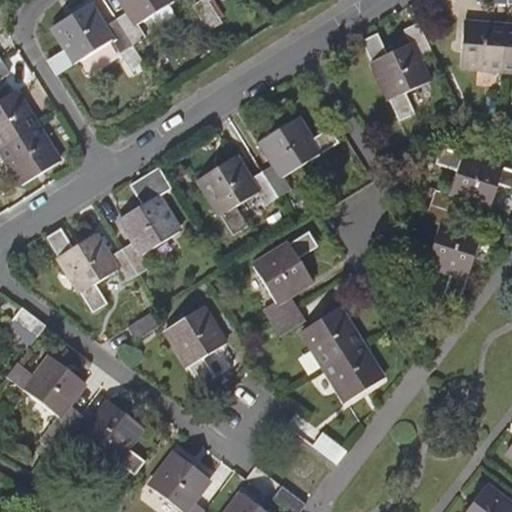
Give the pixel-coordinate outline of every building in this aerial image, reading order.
[(124,0),(131,10),(117,19),(134,45),(147,37),(139,23),(153,14),(170,4),(175,0),(174,0),(124,0)] [(206,0),(197,0),(192,4),(208,29),(220,21),(206,0)] [(177,14),(170,4),(153,14),(159,26),(177,14)] [(65,49),(46,61),(55,75),(111,41),(119,54),(134,45),(117,19),(103,27),(88,5),(53,27),(65,49)] [(461,66),(504,70),(507,27),(465,24),(461,66)] [(420,60),(434,54),(421,25),(407,31),(413,46),(390,57),(381,38),(366,44),(402,125),(417,118),(408,96),(431,86),(420,60)] [(0,100),(0,151),(35,129),(12,93),(0,100)] [(277,167),(264,175),(280,201),(292,193),(285,179),(341,145),(333,131),(313,142),(287,103),(273,112),(285,128),(262,143),(277,167)] [(58,166),(35,129),(0,151),(0,154),(21,188),(58,166)] [(434,191),(430,205),(458,214),(463,200),(491,209),(499,185),(511,188),(511,170),(442,148),(438,163),(458,171),(449,196),(434,191)] [(267,209),(280,201),(264,175),(251,183),(237,161),(200,184),(234,239),(247,231),(235,211),(259,196),(267,209)] [(134,241),(121,249),(138,275),(151,267),(144,255),(180,233),(146,178),(132,187),(144,206),(122,219),(134,241)] [(453,229),(458,214),(430,205),(425,219),(441,225),(431,253),(411,246),(405,263),(455,279),(448,300),(461,304),(483,239),(453,229)] [(125,283),(138,275),(121,249),(108,257),(95,235),(72,249),(60,231),(47,239),(93,313),(107,305),(95,286),(118,273),(125,283)] [(263,310),(272,324),(298,308),(290,295),(312,280),(299,257),(318,244),(310,231),(254,266),(277,302),(263,310)] [(306,322),(298,308),(272,324),(280,338),(306,322)] [(14,321),(37,339),(46,326),(23,309),(14,321)] [(168,331),(202,385),(216,376),(205,356),(226,344),(204,309),(168,331)] [(302,332),(324,368),(361,345),(339,309),(302,332)] [(164,323),(156,311),(130,327),(137,340),(164,323)] [(384,381),(361,345),(324,368),(347,404),(384,381)] [(39,446),(51,455),(79,418),(66,409),(83,387),(48,361),(32,382),(14,368),(5,380),(58,421),(39,446)] [(82,439),(135,479),(145,465),(126,451),(141,430),(108,405),(91,427),(79,418),(51,455),(63,465),(82,439)] [(205,511),(206,510),(195,501),(210,482),(175,455),(150,489),(180,511),(205,511)] [(511,511),(511,500),(491,484),(467,511),(511,511)] [(274,498),(290,511),(302,511),(307,506),(283,487),(274,498)] [(262,511),(242,495),(228,511),(262,511)]
